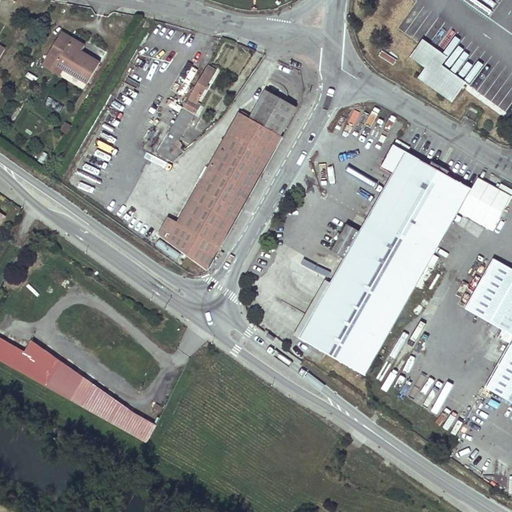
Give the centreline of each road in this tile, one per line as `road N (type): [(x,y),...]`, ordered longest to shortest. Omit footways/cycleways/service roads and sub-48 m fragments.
road 1 (secondary): [(0,168),(189,312)]
road 2 (secondary): [(187,288),(0,159)]
road 3 (tertiary): [(236,257),(321,117),(328,54)]
road 4 (unknown): [(296,159),(333,179),(268,285),(265,308),(287,328)]
road 5 (unclassified): [(511,163),(328,54)]
road 6 (secondary): [(202,321),(285,382),(363,425)]
road 7 (secondary): [(363,425),(231,319)]
road 8 (secondary): [(363,425),(494,511)]
road 9 (unclassified): [(130,0),(247,27)]
